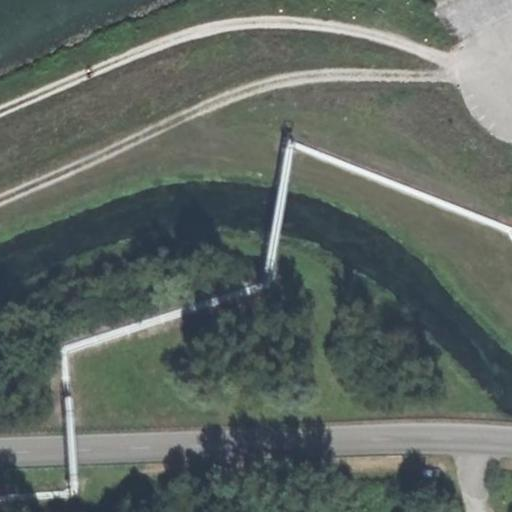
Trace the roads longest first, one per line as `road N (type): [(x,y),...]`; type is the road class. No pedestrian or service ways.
road 1 (track): [(511,67),(284,79),(0,197)]
road 2 (track): [(511,66),(428,52),(354,27),(250,19),(169,37),(0,109)]
road 3 (tertiary): [(511,442),(0,456)]
